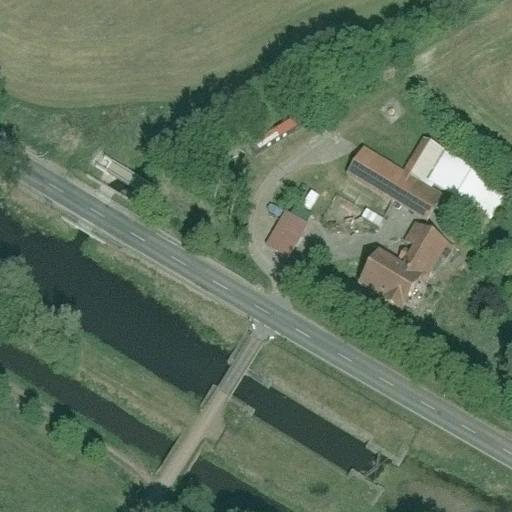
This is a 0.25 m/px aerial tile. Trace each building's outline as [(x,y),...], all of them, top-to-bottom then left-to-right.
[(293,107),(302,124),(333,108),(323,91),(293,107)] [(291,120),(246,143),(252,154),(297,132),(291,120)] [(356,158),(342,182),(425,231),(439,207),(356,158)] [(441,161),(424,189),(487,227),(504,199),(441,161)] [(290,205),(286,215),(305,224),(310,214),(290,205)] [(281,222),(265,249),(287,262),(303,235),(281,222)] [(440,244),(414,229),(394,265),(376,255),(355,293),(400,317),(440,244)]
